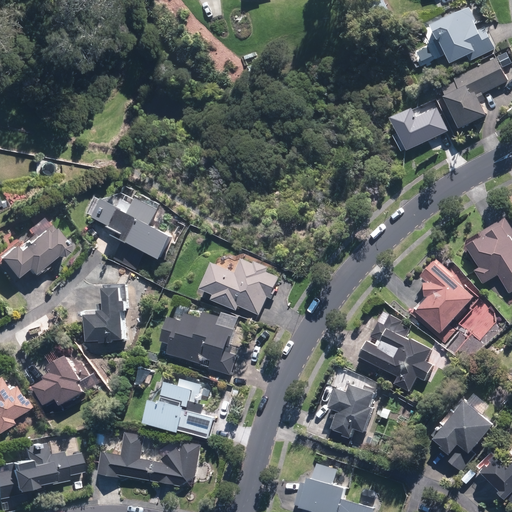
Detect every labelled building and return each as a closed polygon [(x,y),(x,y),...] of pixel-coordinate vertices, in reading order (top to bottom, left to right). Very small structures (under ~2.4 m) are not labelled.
[(391,16),(382,0),(358,0),(371,25),(391,16)] [(475,24),(468,8),(453,15),(453,13),(440,20),(427,26),(435,41),(436,41),(447,65),(466,56),(469,62),(494,49),(483,28),(476,31),(473,25),(475,24)] [(496,58),(453,79),(454,82),(440,89),(444,96),(441,98),(456,130),(484,117),(477,103),(483,100),(481,95),(507,82),(496,58)] [(131,199),(133,196),(127,192),(106,199),(100,196),(91,212),(122,230),(120,233),(129,238),(117,257),(138,270),(150,250),(167,260),(176,242),(179,244),(188,227),(161,211),(163,209),(160,207),(162,203),(145,194),(139,204),(131,199)] [(511,229),(504,216),(478,231),(480,233),(464,243),(477,265),(473,268),(481,282),(497,273),(508,292),(511,289),(511,229)] [(56,227),(53,223),(46,229),(47,230),(23,249),(18,244),(3,256),(4,258),(0,262),(0,263),(14,281),(19,277),(31,267),(36,273),(38,275),(41,271),(43,273),(52,265),(50,262),(60,254),(66,255),(72,251),(72,244),(58,226),(56,227)] [(261,262),(250,257),(244,271),(222,260),(208,287),(221,294),(219,298),(242,309),(244,305),(263,314),(272,296),(276,298),(282,287),(280,286),(285,276),(273,270),(275,267),(262,260),(261,262)] [(455,274),(435,257),(433,259),(431,257),(417,273),(424,279),(421,279),(422,293),(424,293),(409,311),(444,342),(455,329),(447,321),(452,315),(456,319),(466,308),(462,304),(471,293),(453,277),(455,274)] [(130,338),(132,338),(132,309),(136,309),(135,299),(132,299),(132,283),(111,283),(111,303),(104,303),(104,309),(102,308),(101,308),(99,308),(97,308),(95,308),(94,309),(92,309),(91,310),(92,342),(130,340),(130,338)] [(176,315),(164,349),(235,374),(242,355),(234,352),(236,346),(233,344),(243,316),(227,311),(225,316),(211,311),(209,317),(193,311),(190,320),(176,315)] [(365,337),(356,353),(396,374),(393,381),(408,389),(415,375),(423,379),(432,363),(424,359),(430,347),(408,335),(407,337),(404,336),(409,327),(399,322),(400,319),(389,313),(383,323),(377,320),(370,333),(379,338),(376,343),(365,337)] [(81,364),(75,354),(57,365),(60,371),(52,375),(53,377),(33,388),(46,409),(59,401),(63,408),(92,390),(87,381),(90,379),(89,378),(94,376),(86,361),(81,364)] [(0,431),(16,422),(14,417),(33,406),(28,397),(27,398),(25,395),(24,395),(17,384),(10,388),(2,375),(0,376),(0,431)] [(208,384),(187,378),(186,383),(176,380),(174,388),(172,388),(170,389),(168,390),(166,392),(164,393),(163,395),(161,396),(160,398),(153,421),(186,431),(187,430),(213,437),(219,417),(207,413),(209,404),(203,402),(208,384)] [(362,386),(348,381),(345,389),(332,385),(325,404),(331,406),(329,415),(332,416),(329,426),(331,426),(328,436),(348,443),(350,436),(348,435),(351,425),(361,429),(370,404),(367,403),(371,390),(374,391),(375,387),(363,383),(362,386)] [(490,421),(461,396),(451,408),(450,407),(439,420),(440,421),(430,433),(431,434),(428,437),(448,453),(445,457),(461,470),(475,453),(468,447),(490,421)] [(145,458),(150,435),(131,431),(126,454),(111,451),(111,452),(106,451),(102,472),(125,477),(125,475),(185,486),(200,475),(205,444),(186,441),(184,451),(182,447),(166,459),(168,462),(145,458)] [(108,434),(99,432),(98,444),(107,445),(108,434)] [(51,454),(48,442),(28,446),(30,458),(8,463),(9,469),(0,470),(0,493),(1,498),(25,493),(24,490),(71,480),(70,474),(86,471),(82,452),(66,455),(64,451),(51,454)] [(511,451),(510,453),(511,454),(504,462),(493,451),(492,452),(490,449),(475,463),(478,466),(477,466),(478,467),(477,468),(497,487),(495,489),(502,496),(505,493),(511,501),(511,451)] [(332,481),(337,466),(316,459),(311,475),(305,473),(303,481),(299,479),(296,489),(300,491),(296,503),(325,511),(371,511),(373,506),(340,496),(343,485),(332,481)] [(46,490),(36,493),(38,500),(48,497),(46,490)]
